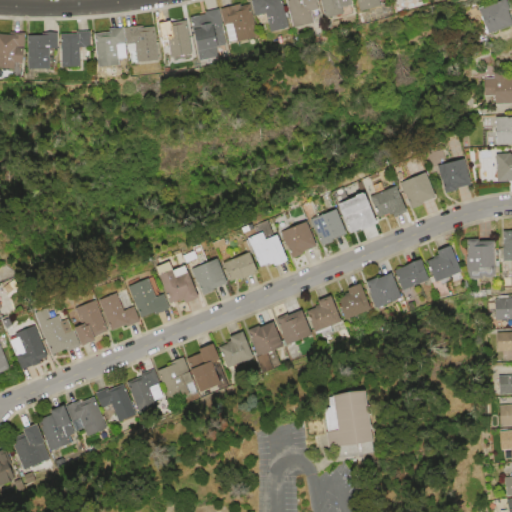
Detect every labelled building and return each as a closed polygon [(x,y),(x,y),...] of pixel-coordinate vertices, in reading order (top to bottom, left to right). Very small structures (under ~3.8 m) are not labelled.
[(285,0),(293,27),(264,36),(254,0),(285,0)] [(290,0),(323,0),(330,19),(300,29),(290,0)] [(324,0),(354,0),(353,1),(357,14),(332,22),(324,0)] [(362,0),(384,0),(387,7),(366,13),(362,0)] [(424,0),(426,4),(402,12),(398,0),(424,0)] [(481,7),(496,0),(497,2),(501,0),(509,0),(511,6),(511,25),(494,34),(481,7)] [(223,8),(244,2),(245,4),(252,2),(253,8),(254,8),(256,15),(254,15),(256,21),(253,21),(258,38),(234,45),(223,8)] [(222,7),(230,34),(225,36),(232,58),(207,66),(192,17),(207,12),(207,11),(222,7)] [(187,19),(197,60),(170,66),(159,22),(174,18),(175,22),(187,19)] [(127,27),(144,25),(144,27),(155,26),(159,60),(131,63),(127,27)] [(126,28),(129,58),(124,59),(124,65),(102,68),(100,55),(99,55),(96,33),(111,31),(111,29),(126,28)] [(62,34),(80,33),(80,31),(93,30),(94,70),(63,71),(62,34)] [(28,34),(48,33),(48,32),(59,31),(59,49),(50,49),(51,70),(30,71),(28,34)] [(0,33),(27,34),(25,71),(13,70),(13,68),(0,67),(0,33)] [(511,104),(498,104),(498,96),(486,97),(486,79),(495,78),(494,71),(509,71),(509,78),(511,78),(511,104)] [(511,143),(498,144),(498,117),(511,116),(511,143)] [(511,180),(498,180),(497,153),(511,153),(511,180)] [(438,165),(467,159),(473,185),(460,188),(461,190),(445,194),(438,165)] [(401,183),(429,172),(439,197),(433,199),(425,202),(425,204),(412,209),(401,183)] [(374,195),(399,185),(409,213),(397,217),(395,213),(382,217),(374,195)] [(341,204),(361,197),(360,194),(371,190),(376,205),(374,206),(381,224),(363,231),(363,230),(352,233),(341,204)] [(340,208),(351,233),(323,245),(313,220),(340,208)] [(310,222),(320,247),(306,253),(307,254),(295,259),(284,232),(310,222)] [(251,238),(268,231),(271,239),(281,234),(292,260),(278,266),(276,261),(263,267),(251,238)] [(497,241),(497,275),(496,275),(496,278),(488,278),(488,277),(485,277),(485,279),(468,279),(468,256),(469,256),(469,247),(470,247),(470,238),(479,238),(479,245),(488,245),(488,241),(497,241)] [(454,246),(465,272),(437,283),(428,260),(440,255),(439,252),(454,246)] [(187,255),(206,247),(213,263),(221,259),(232,282),(205,294),(187,255)] [(227,262),(254,252),(262,272),(246,278),(246,276),(234,281),(227,262)] [(397,270),(425,258),(433,280),(406,291),(397,270)] [(161,267),(175,261),(178,270),(191,265),(202,296),(176,306),(175,303),(172,304),(165,285),(167,284),(161,267)] [(0,265),(7,262),(12,273),(0,278),(1,280),(0,280),(0,265)] [(395,272),(407,301),(381,313),(368,282),(380,276),(381,278),(395,272)] [(0,283),(14,278),(20,292),(11,296),(17,312),(0,318),(0,283)] [(132,285),(153,278),(160,297),(167,294),(172,308),(144,318),(132,285)] [(364,283),(375,311),(348,321),(337,293),(364,283)] [(103,298),(120,291),(127,309),(136,306),(143,322),(125,329),(124,326),(115,330),(103,298)] [(338,323),(331,295),(314,300),(316,306),(306,309),(312,331),(338,323)] [(511,319),(496,320),(495,299),(511,298),(511,319)] [(99,299),(111,331),(97,336),(99,341),(85,347),(78,327),(84,325),(78,307),(99,299)] [(38,313),(50,308),(54,317),(62,314),(64,321),(69,319),(74,331),(76,330),(81,345),(68,350),(68,348),(54,354),(38,313)] [(305,309),(316,336),(289,347),(277,319),(290,313),(291,315),(305,309)] [(277,322),(290,359),(258,370),(254,357),(255,357),(247,333),(277,322)] [(35,325),(47,358),(20,368),(9,340),(16,338),(14,333),(35,325)] [(217,346),(226,370),(243,364),(242,361),(252,357),(241,331),(226,337),(228,342),(217,346)] [(511,356),(505,356),(504,352),(497,352),(497,332),(511,332),(511,356)] [(0,342),(11,369),(0,373),(0,342)] [(217,343),(232,383),(206,394),(192,357),(202,353),(201,349),(217,343)] [(158,370),(173,364),(172,361),(187,356),(201,392),(171,404),(158,370)] [(511,395),(501,395),(500,376),(511,375),(511,395)] [(127,385),(143,378),(155,408),(139,415),(127,385)] [(100,407),(110,404),(117,421),(134,414),(122,383),(94,393),(100,407)] [(382,388),(389,440),(340,447),(335,407),(341,406),(340,395),(346,395),(346,393),(382,388)] [(105,428),(93,396),(65,405),(65,404),(48,410),(49,415),(38,419),(49,450),(69,443),(66,434),(82,428),(85,436),(105,428)] [(511,426),(501,426),(500,406),(511,405),(511,426)] [(37,423),(51,457),(29,466),(20,443),(27,440),(23,429),(37,423)] [(315,447),(326,445),(324,433),(313,435),(315,447)] [(511,459),(510,460),(510,450),(503,450),(503,440),(511,439),(511,459)] [(0,449),(0,484),(13,480),(2,449),(0,449)]
